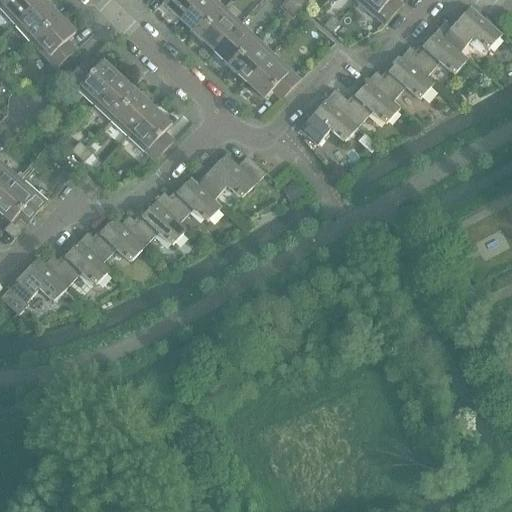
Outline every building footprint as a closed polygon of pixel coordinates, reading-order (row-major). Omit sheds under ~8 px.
[(43,0),(10,0),(0,9),(16,26),(44,0),(43,0)] [(0,0),(0,9),(10,0),(0,0)] [(31,43),(59,17),(44,0),(16,26),(31,43)] [(181,22),(201,0),(168,0),(164,5),(181,22)] [(214,0),(201,0),(181,22),(197,37),(224,9),(214,0)] [(286,15),(294,6),(288,0),(287,0),(280,9),(286,15)] [(307,0),(299,0),(294,6),(301,11),(309,2),(307,0)] [(385,27),(403,6),(396,0),(359,0),(357,3),(385,27)] [(294,6),(286,15),(293,21),(301,11),(294,6)] [(503,36),(471,8),(451,31),(444,25),(436,34),(461,54),(474,40),(488,52),(503,36)] [(214,53),(240,25),(224,9),(197,37),(214,53)] [(59,17),(31,43),(56,71),(76,52),(68,42),(76,35),(59,17)] [(324,27),(331,33),(339,23),(333,18),(324,27)] [(240,25),(214,53),(231,68),(257,40),(240,25)] [(410,49),(403,58),(427,79),(440,65),(454,77),(469,60),(461,54),(436,34),(418,55),(410,49)] [(247,84),(274,56),(257,40),(231,68),(247,84)] [(274,56),(247,84),(265,100),(272,92),(282,101),(301,81),(274,56)] [(376,74),(369,83),(393,104),(394,103),(406,89),(420,102),(435,85),(427,79),(403,58),(384,80),(376,74)] [(95,107),(121,78),(104,62),(96,70),(86,61),(68,81),(95,107)] [(121,78),(95,107),(111,122),(138,94),(121,78)] [(335,107),(359,129),(372,114),(386,126),(401,110),(394,103),(393,104),(369,83),(350,105),(342,99),(335,107)] [(300,133),(307,139),(317,148),(331,132),(345,145),(359,129),(335,107),(342,99),(335,92),(300,133)] [(138,94),(111,122),(128,138),(154,109),(138,94)] [(155,163),(174,143),(165,134),(172,126),(154,109),(128,138),(155,163)] [(378,148),(365,136),(358,143),(372,155),(378,148)] [(64,146),(55,138),(48,146),(57,154),(64,146)] [(77,159),(86,149),(80,143),(71,153),(77,159)] [(82,163),(84,165),(93,155),(86,149),(77,159),(82,163)] [(226,156),(199,186),(198,187),(215,202),(228,188),(242,201),(266,175),(248,158),(239,168),(226,156)] [(0,162),(0,200),(19,179),(0,162)] [(29,224),(47,204),(19,179),(0,200),(0,213),(12,224),(19,216),(29,224)] [(164,195),(156,203),(180,226),(181,225),(193,211),(208,224),(222,208),(215,202),(198,187),(199,186),(191,180),(172,201),(164,195)] [(283,191),(290,204),(305,196),(297,183),(283,191)] [(121,227),(145,249),(159,235),(173,248),(188,231),(181,225),(180,226),(156,203),(136,225),(129,218),(122,226),(121,227)] [(88,235),(80,243),(103,266),(104,265),(116,252),(131,264),(145,249),(121,227),(122,226),(115,220),(95,241),(88,235)] [(45,267),(69,289),(82,275),(96,288),(111,272),(104,265),(103,266),(80,243),(60,264),(53,258),(45,266),(45,267)] [(0,300),(19,318),(29,307),(27,305),(40,291),(54,304),(69,289),(45,267),(45,266),(38,260),(0,300)]
